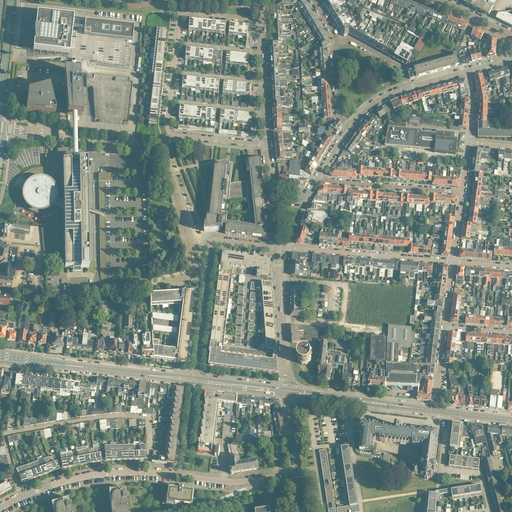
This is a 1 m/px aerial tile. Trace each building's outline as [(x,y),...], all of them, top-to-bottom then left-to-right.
[(273,12),(283,12),(283,10),(278,10),(278,6),(283,6),(282,0),(277,0),(278,2),(276,2),(274,5),(274,7),(273,7),(273,12)] [(300,0),(298,0),(293,0),(293,6),(293,8),(294,8),(298,5),(305,1),(304,0),(300,0)] [(325,5),(325,6),(328,10),(341,2),(339,0),(338,0),(337,1),(336,0),(334,0),(332,1),(325,5)] [(341,2),(328,10),(330,13),(340,7),(340,5),(342,4),(345,2),(344,0),(341,2)] [(370,6),(368,9),(370,10),(375,0),(376,0),(377,0),(372,0),(371,2),(370,6)] [(397,0),(392,0),(388,10),(391,11),(393,4),(395,5),(397,0)] [(407,1),(404,0),(402,0),(397,13),(400,14),(401,11),(403,12),(404,9),(407,1)] [(481,2),(476,0),(474,0),(471,7),(477,10),(481,2)] [(305,1),(298,5),(299,7),(295,9),(297,12),(308,6),(305,1)] [(486,5),(481,2),(477,10),(483,12),(486,5)] [(411,3),(406,17),(408,18),(410,14),(412,15),(410,19),(413,20),(420,6),(411,3)] [(489,15),(492,8),(486,5),(483,12),(489,15)] [(297,12),(292,15),(293,16),(293,17),(293,20),(296,18),(295,17),(303,12),(304,14),(310,10),(308,6),(297,12)] [(428,9),(427,9),(420,6),(413,20),(412,21),(414,21),(415,22),(419,15),(420,15),(423,16),(424,17),(428,9)] [(341,8),(340,7),(330,13),(333,17),(345,10),(344,7),(341,8)] [(345,10),(333,17),(335,22),(346,15),(344,13),(348,11),(351,9),(350,7),(345,10)] [(435,12),(428,9),(424,17),(420,26),(422,28),(422,27),(423,27),(427,18),(431,19),(435,12)] [(305,16),(296,21),(297,23),(298,23),(300,21),(313,14),(310,10),(304,14),(305,16)] [(511,11),(500,14),(501,14),(499,20),(511,26),(511,11)] [(436,21),(437,22),(440,14),(435,12),(431,19),(427,26),(428,27),(429,27),(433,20),(436,21)] [(346,16),(346,15),(335,22),(337,25),(350,17),(354,15),(352,13),(346,16)] [(315,18),(313,14),(300,21),(301,24),(304,22),(305,24),(308,22),(315,18)] [(440,23),(441,23),(442,22),(445,16),(440,14),(437,22),(438,22),(434,29),(437,30),(440,23)] [(34,44),(36,51),(37,58),(61,58),(61,60),(68,61),(74,62),(74,60),(75,60),(75,61),(81,62),(81,61),(129,67),(132,42),(132,41),(134,26),(85,20),(37,15),(35,30),(34,30),(34,33),(34,37),(34,40),(34,44)] [(449,17),(445,16),(442,22),(441,23),(443,24),(439,33),(440,33),(440,32),(442,33),(446,25),(449,17)] [(352,20),(350,17),(337,25),(339,29),(350,23),(349,21),(352,20)] [(449,33),(452,27),(455,20),(449,17),(446,25),(448,25),(446,31),(449,33)] [(318,23),(315,18),(308,22),(309,23),(310,24),(303,28),(305,30),(318,23)] [(352,36),(354,37),(355,37),(356,37),(365,22),(366,20),(363,19),(361,23),(357,29),(356,28),(356,29),(352,36)] [(453,37),(454,34),(459,21),(455,20),(452,27),(454,28),(451,33),(450,36),(453,37)] [(459,21),(454,34),(453,37),(455,38),(456,35),(458,30),(460,30),(463,23),(459,21)] [(350,23),(339,29),(340,29),(341,32),(342,33),(352,27),(355,25),(356,25),(354,22),(353,23),(351,24),(350,23)] [(358,38),(358,39),(359,40),(360,39),(360,40),(364,33),(362,32),(366,26),(367,24),(365,22),(356,37),(358,38)] [(397,26),(399,26),(400,24),(396,22),(394,26),(392,30),(394,31),(397,26)] [(310,33),(313,31),(320,26),(318,23),(305,30),(306,33),(309,31),(310,33)] [(468,25),(463,23),(460,30),(462,31),(460,37),(459,39),(461,40),(468,25)] [(364,33),(360,40),(361,40),(360,41),(362,42),(363,41),(364,42),(372,28),(373,25),(371,24),(368,28),(367,27),(364,33)] [(308,36),(310,38),(323,30),(320,26),(313,31),(314,32),(308,36)] [(352,29),(352,27),(342,33),(344,36),(348,34),(352,36),(356,29),(354,28),(352,29)] [(372,28),(364,42),(366,43),(367,44),(368,44),(374,33),(375,32),(373,31),(374,29),(372,28)] [(421,36),(421,37),(424,39),(429,29),(426,28),(421,36)] [(473,39),(475,40),(479,31),(475,28),(471,36),(474,37),(473,39)] [(310,38),(306,40),(308,43),(317,37),(318,38),(325,34),(323,30),(310,38)] [(369,44),(368,45),(370,46),(371,45),(372,46),(380,32),(377,31),(376,34),(374,33),(368,44),(369,44)] [(479,31),(475,40),(477,41),(478,39),(480,41),(484,33),(479,31)] [(374,47),(374,48),(375,49),(376,48),(382,37),(383,36),(381,35),(382,34),(380,32),(372,46),(374,47)] [(376,49),(378,50),(380,51),(387,38),(389,35),(390,33),(387,32),(385,36),(384,38),(382,37),(376,48),(376,49)] [(315,46),(317,45),(328,38),(325,34),(318,38),(319,40),(313,43),(315,46)] [(483,40),(487,40),(487,44),(496,45),(497,40),(488,35),(485,34),(482,40),(483,40)] [(389,35),(387,38),(380,51),(382,51),(381,52),(383,53),(384,53),(388,46),(386,45),(390,39),(391,36),(389,35)] [(388,46),(384,53),(384,54),(386,55),(386,54),(388,55),(392,48),(395,42),(398,38),(395,36),(389,47),(388,46)] [(331,44),(328,38),(317,45),(319,47),(319,50),(327,49),(327,47),(331,44)] [(392,48),(388,55),(390,56),(389,57),(391,57),(392,57),(396,50),(394,49),(398,43),(397,43),(399,39),(398,38),(395,42),(392,48)] [(456,47),(454,47),(456,54),(459,65),(463,64),(469,63),(471,62),(469,55),(469,47),(464,48),(460,46),(462,42),(458,40),(456,45),(456,47)] [(395,54),(394,56),(399,58),(399,57),(406,45),(402,42),(402,43),(395,54)] [(399,58),(403,61),(403,60),(404,59),(411,47),(406,45),(399,57),(399,58)] [(403,60),(403,61),(407,63),(408,62),(414,52),(415,49),(411,47),(404,59),(403,60)] [(487,50),(487,53),(484,53),(483,52),(480,53),(482,59),(496,56),(496,50),(487,50)] [(413,68),(414,69),(416,78),(457,66),(457,65),(459,65),(459,66),(459,65),(456,54),(453,54),(454,57),(416,68),(413,68)] [(252,79),(251,61),(249,61),(250,55),(245,55),(244,67),(248,67),(247,78),(252,79)] [(411,70),(410,67),(407,68),(410,79),(416,78),(414,69),(411,70)] [(503,69),(498,70),(501,79),(503,78),(505,85),(507,84),(503,69)] [(67,114),(72,115),(76,115),(83,116),(79,73),(79,72),(73,72),(64,71),(67,114)] [(497,89),(497,87),(493,72),(488,73),(490,81),(492,81),(494,89),(497,89)] [(86,73),(87,87),(92,87),(95,123),(124,126),(124,122),(128,123),(133,82),(129,81),(129,78),(86,73)] [(318,87),(312,88),(312,91),(315,90),(329,89),(329,88),(330,88),(330,84),(329,84),(329,81),(328,79),(321,79),(321,81),(317,82),(318,87)] [(465,79),(458,81),(460,89),(461,95),(461,99),(466,98),(465,96),(465,94),(468,94),(467,89),(465,79)] [(452,83),(447,84),(449,92),(452,91),(454,98),(451,99),(451,102),(457,100),(456,97),(452,83)] [(253,108),(252,91),(251,91),(251,85),(247,84),(245,96),(250,97),(248,108),(253,108)] [(443,86),(441,86),(443,94),(445,100),(446,104),(449,103),(448,101),(446,93),(449,92),(447,84),(446,85),(443,86)] [(28,91),(28,96),(26,110),(56,113),(51,93),(50,86),(28,91)] [(437,87),(435,88),(437,95),(439,102),(441,102),(441,103),(442,103),(440,94),(442,94),(443,94),(441,86),(440,86),(439,87),(437,87)] [(434,88),(429,90),(433,104),(433,106),(435,106),(435,105),(436,105),(434,96),(436,96),(437,95),(435,88),(434,88)] [(434,110),(433,106),(433,104),(429,90),(422,91),(425,99),(428,98),(430,105),(431,108),(427,109),(428,111),(434,110)] [(418,93),(416,93),(419,101),(420,100),(422,100),(424,107),(425,112),(428,111),(427,109),(426,106),(424,99),(425,99),(422,91),(420,92),(418,93)] [(415,93),(411,95),(416,109),(419,108),(416,102),(416,101),(418,101),(419,101),(416,93),(415,93)] [(411,95),(405,97),(408,104),(409,104),(411,103),(414,110),(415,114),(412,115),(412,118),(416,118),(416,116),(416,109),(411,95)] [(408,104),(405,97),(399,98),(406,113),(409,112),(406,105),(408,104)] [(402,107),(398,99),(392,102),(387,104),(386,112),(387,114),(402,107)] [(387,116),(387,114),(386,112),(387,104),(382,107),(376,112),(380,118),(382,116),(384,119),(387,116)] [(248,114),(247,126),(251,126),(250,133),(249,133),(246,132),(246,137),(255,138),(254,120),(252,120),(253,114),(248,114)] [(16,188),(19,189),(23,190),(23,191),(23,192),(22,193),(22,194),(22,195),(22,196),(23,197),(23,198),(23,199),(23,200),(24,201),(24,202),(24,203),(25,204),(25,205),(26,206),(27,207),(28,207),(29,208),(30,209),(31,210),(32,210),(33,211),(34,211),(35,211),(37,212),(38,212),(39,212),(40,212),(42,212),(43,212),(45,211),(46,211),(48,210),(49,209),(50,209),(50,208),(51,208),(51,207),(53,206),(53,205),(54,204),(63,209),(65,268),(73,268),(73,265),(80,265),(80,267),(89,267),(89,260),(94,260),(93,215),(88,214),(88,210),(94,211),(94,210),(93,210),(92,167),(87,167),(87,160),(78,160),(79,162),(77,162),(76,115),(72,115),(72,162),(71,162),(71,160),(63,160),(63,167),(39,168),(37,168),(35,168),(33,169),(32,169),(31,169),(30,169),(29,170),(27,171),(25,172),(24,173),(22,174),(21,175),(33,188),(32,189),(31,189),(31,190),(30,190),(30,191),(31,191),(31,192),(16,187),(16,188)] [(380,125),(370,117),(366,122),(365,123),(371,127),(376,130),(378,132),(378,131),(380,129),(378,127),(380,125)] [(335,124),(333,126),(339,131),(343,126),(332,118),(332,119),(326,119),(326,122),(332,122),(335,124)] [(459,127),(461,127),(466,128),(467,122),(455,120),(451,120),(449,120),(449,122),(452,123),(458,124),(458,126),(459,126),(459,127)] [(437,130),(424,129),(424,133),(422,133),(422,130),(406,129),(407,123),(389,121),(385,146),(434,151),(434,153),(456,155),(457,140),(454,139),(455,133),(437,132),(437,130)] [(378,132),(376,130),(371,127),(365,123),(364,123),(361,127),(367,132),(370,135),(373,132),(374,133),(377,134),(378,132)] [(318,130),(317,134),(323,135),(323,134),(324,134),(325,134),(325,135),(331,135),(332,133),(335,135),(335,134),(336,135),(339,131),(333,126),(331,125),(330,124),(328,124),(328,128),(326,128),(325,130),(323,130),(323,128),(319,127),(319,130),(318,130)] [(361,127),(357,133),(363,138),(363,137),(365,139),(368,139),(369,139),(370,137),(370,136),(370,135),(367,132),(361,127)] [(362,139),(363,138),(357,133),(353,137),(365,145),(367,146),(369,146),(370,143),(366,142),(362,139)] [(324,141),(330,144),(332,142),(335,137),(318,136),(317,137),(318,137),(324,140),(324,141)] [(321,145),(327,148),(330,144),(324,141),(324,140),(318,137),(316,139),(322,143),(321,145)] [(353,137),(351,141),(357,146),(359,143),(360,144),(359,145),(364,148),(364,147),(367,148),(367,146),(365,145),(353,137)] [(348,144),(348,145),(354,150),(359,153),(360,153),(362,151),(358,149),(356,148),(357,146),(351,141),(350,142),(348,144)] [(312,145),(325,153),(327,148),(321,145),(318,143),(316,145),(314,143),(312,145)] [(322,157),(325,153),(312,145),(311,148),(313,150),(312,151),(316,153),(322,157)] [(360,153),(359,153),(354,150),(348,145),(345,149),(342,153),(343,153),(348,153),(349,152),(351,154),(353,152),(357,154),(360,154),(360,153)] [(320,161),(322,157),(316,153),(315,155),(309,152),(306,150),(304,153),(307,154),(320,161)] [(312,160),(311,162),(317,165),(320,161),(307,154),(306,156),(312,160)] [(226,174),(227,164),(220,165),(219,166),(215,166),(215,167),(212,196),(209,218),(208,218),(207,224),(206,224),(205,233),(219,232),(220,229),(222,229),(223,229),(223,225),(226,226),(225,234),(269,240),(260,158),(260,157),(260,156),(259,156),(258,156),(257,157),(254,157),(249,157),(248,157),(247,158),(245,158),(246,163),(247,172),(250,172),(256,226),(223,222),(224,220),(223,220),(223,221),(221,220),(223,195),(226,195),(228,182),(228,178),(225,178),(226,174)] [(286,185),(292,185),(294,160),(290,161),(289,172),(287,172),(286,185)] [(299,160),(294,160),(292,185),(299,186),(300,170),(301,166),(299,164),(299,160)] [(303,163),(305,164),(314,170),(317,165),(311,162),(310,163),(306,161),(305,163),(300,160),(300,162),(303,163)] [(314,170),(305,164),(303,166),(303,167),(306,169),(305,171),(311,175),(314,170)] [(389,164),(388,178),(390,178),(390,179),(393,179),(395,179),(396,179),(397,171),(392,170),(392,164),(389,164)] [(311,176),(300,170),(299,186),(305,187),(311,176)] [(280,185),(286,185),(287,172),(283,172),(283,177),(279,176),(280,185)] [(323,186),(311,205),(318,205),(326,206),(327,194),(327,186),(323,186)] [(305,216),(304,217),(312,220),(320,223),(324,214),(327,215),(328,213),(325,212),(314,212),(312,211),(311,214),(306,212),(305,216)] [(300,227),(305,229),(306,225),(310,226),(311,224),(322,228),(324,224),(320,223),(312,220),(304,217),(303,219),(302,222),(302,223),(301,224),(300,227)] [(0,237),(0,238),(6,239),(6,235),(10,235),(10,231),(13,231),(29,233),(30,226),(4,224),(4,228),(1,227),(1,231),(1,234),(0,234),(0,237)] [(299,230),(299,232),(306,234),(311,236),(312,234),(313,235),(314,232),(308,230),(305,229),(300,227),(300,228),(299,230)] [(305,236),(306,234),(299,232),(297,237),(311,241),(312,239),(305,236)] [(425,247),(424,254),(430,255),(432,240),(433,240),(433,238),(433,237),(431,236),(430,240),(428,240),(428,247),(425,247)] [(300,244),(310,245),(311,241),(297,237),(296,242),(297,244),(299,244),(300,244)] [(7,263),(7,262),(8,262),(7,275),(14,276),(17,249),(10,248),(10,249),(8,249),(9,246),(0,244),(0,263),(2,264),(2,263),(7,263)] [(244,275),(267,278),(272,279),(270,258),(223,252),(221,267),(220,272),(232,274),(244,275)] [(300,263),(311,263),(312,255),(294,253),(293,254),(292,254),(292,255),(292,263),(296,263),(296,262),(297,263),(297,262),(300,262),(300,263)] [(346,277),(346,281),(349,281),(349,278),(350,270),(355,270),(356,268),(354,268),(354,265),(352,264),(352,258),(348,258),(347,274),(346,277)] [(415,274),(418,275),(419,264),(401,263),(400,279),(399,281),(406,282),(406,280),(409,280),(409,281),(415,281),(415,274)] [(458,269),(456,280),(460,281),(459,285),(463,285),(465,268),(458,267),(458,269)] [(504,271),(498,271),(496,287),(496,292),(499,292),(499,287),(502,287),(503,279),(503,278),(504,279),(504,271)] [(12,279),(0,277),(0,286),(11,288),(12,279)] [(290,316),(294,316),(308,316),(308,308),(298,308),(298,302),(299,302),(300,302),(300,301),(299,300),(298,300),(299,294),(308,294),(308,286),(290,286),(290,316)] [(191,329),(191,324),(195,290),(185,291),(184,292),(184,291),(181,291),(181,292),(178,292),(179,304),(180,311),(179,317),(182,317),(181,323),(180,328),(177,328),(175,348),(174,360),(177,360),(176,361),(186,362),(190,330),(191,330),(191,329)] [(0,305),(9,306),(10,299),(10,294),(4,293),(4,297),(0,296),(0,305)] [(428,301),(427,301),(443,304),(443,303),(444,297),(429,295),(429,298),(428,300),(428,301)] [(20,331),(18,341),(19,342),(20,342),(22,343),(22,342),(25,342),(26,335),(28,335),(28,332),(30,317),(25,316),(23,332),(20,331)] [(108,348),(109,348),(109,339),(114,339),(114,337),(114,333),(110,333),(108,333),(109,323),(106,323),(106,325),(101,324),(100,335),(103,335),(103,337),(104,338),(103,339),(99,339),(99,340),(96,340),(95,342),(95,350),(95,351),(96,352),(97,352),(98,351),(102,352),(102,350),(103,350),(103,348),(105,348),(105,349),(107,349),(108,348)] [(7,324),(5,338),(7,338),(7,340),(8,341),(10,341),(11,341),(15,341),(16,329),(13,328),(13,325),(8,324),(7,324)] [(28,334),(27,343),(28,344),(31,344),(32,343),(36,343),(36,342),(36,339),(37,339),(38,335),(36,335),(36,332),(39,333),(40,326),(33,325),(33,331),(33,334),(28,334)] [(370,362),(386,362),(398,363),(399,356),(399,353),(399,351),(399,346),(400,346),(411,348),(411,343),(411,338),(412,333),(412,327),(409,327),(400,326),(400,327),(395,326),(388,325),(388,337),(371,335),(370,357),(370,361),(370,362)] [(295,338),(292,338),(292,343),(301,342),(319,340),(318,328),(299,326),(291,327),(291,335),(295,335),(295,338)] [(39,334),(37,344),(38,344),(39,345),(40,345),(41,344),(45,345),(46,337),(48,337),(49,332),(49,327),(46,327),(46,328),(46,332),(43,332),(42,334),(39,334)] [(52,331),(51,336),(52,336),(52,339),(52,341),(53,341),(52,342),(53,343),(52,343),(52,345),(52,346),(53,347),(54,347),(55,346),(56,346),(63,347),(64,339),(67,339),(68,331),(62,330),(61,333),(60,334),(58,334),(58,332),(52,331)] [(86,341),(85,350),(92,350),(92,349),(95,350),(95,342),(94,342),(95,339),(96,339),(96,335),(91,334),(87,334),(86,341)] [(145,336),(146,357),(153,358),(153,357),(153,353),(152,345),(149,345),(149,343),(150,343),(149,334),(145,334),(145,336)] [(124,354),(131,355),(132,346),(130,346),(130,343),(128,343),(128,337),(125,337),(125,335),(124,335),(124,342),(124,354)] [(118,337),(114,337),(114,339),(109,339),(109,348),(109,352),(111,352),(111,353),(117,353),(117,354),(118,354),(118,338),(118,337)] [(343,366),(344,363),(345,356),(341,356),(341,353),(327,352),(328,343),(321,342),(321,344),(317,370),(320,370),(318,378),(328,380),(330,380),(331,373),(332,370),(331,370),(331,368),(332,368),(332,365),(343,366)] [(209,365),(231,368),(242,369),(253,370),(264,372),(279,374),(278,360),(277,351),(264,350),(264,349),(253,348),(247,347),(240,346),(223,344),(223,345),(216,344),(211,343),(211,349),(210,352),(209,365)] [(298,356),(297,357),(297,359),(298,361),(299,362),(300,364),(301,365),(303,365),(305,365),(306,365),(308,365),(309,364),(311,362),(311,361),(312,359),(312,357),(312,356),(311,354),(310,353),(309,352),(307,351),(305,351),(304,351),(302,351),(301,352),(299,353),(298,354),(298,356)] [(403,389),(404,389),(404,388),(405,388),(405,387),(408,387),(408,390),(407,390),(407,391),(412,391),(413,390),(412,390),(412,387),(419,388),(420,374),(417,374),(418,365),(418,364),(416,364),(410,364),(402,363),(398,363),(386,362),(386,369),(386,372),(385,388),(386,388),(386,386),(392,387),(393,387),(393,389),(396,389),(396,387),(399,387),(399,388),(400,388),(401,389),(402,389),(403,389)] [(429,365),(429,366),(429,368),(427,368),(427,371),(421,371),(420,374),(434,375),(435,366),(429,365)] [(362,385),(368,386),(369,377),(370,369),(366,369),(366,373),(362,372),(361,377),(363,377),(362,385)] [(377,387),(385,388),(386,372),(381,371),(381,374),(378,374),(378,378),(377,387)] [(1,389),(1,393),(9,394),(9,390),(10,390),(11,383),(11,380),(13,380),(14,375),(13,375),(12,375),(12,374),(10,373),(9,374),(8,374),(8,376),(6,376),(6,377),(3,377),(2,383),(2,386),(1,389)] [(21,390),(21,389),(22,376),(20,375),(19,374),(17,374),(16,375),(14,389),(21,390)] [(430,401),(434,375),(420,374),(419,388),(417,400),(430,401)] [(462,388),(463,388),(462,375),(449,376),(452,404),(453,404),(459,405),(458,394),(463,394),(462,388)] [(96,386),(94,400),(97,401),(99,390),(101,391),(101,387),(102,387),(103,378),(102,378),(97,378),(96,386)] [(131,408),(130,413),(141,414),(142,406),(142,404),(143,404),(144,396),(143,396),(145,384),(139,383),(138,391),(137,396),(138,396),(138,399),(132,398),(131,407),(131,408)] [(167,386),(160,386),(159,394),(158,398),(163,399),(163,395),(165,395),(167,386)] [(467,406),(474,407),(473,398),(471,386),(468,387),(469,394),(466,395),(465,395),(466,406),(467,406)] [(168,387),(167,395),(182,397),(183,389),(174,388),(174,390),(168,387)] [(458,394),(459,405),(463,405),(466,406),(465,395),(464,388),(463,388),(462,388),(463,394),(458,394)] [(491,392),(489,409),(497,410),(499,398),(499,390),(491,389),(491,391),(491,392)] [(218,401),(219,402),(237,404),(236,405),(237,405),(238,395),(237,395),(236,395),(236,396),(232,396),(232,395),(229,396),(229,395),(225,395),(225,394),(218,393),(205,392),(204,400),(213,401),(218,401)] [(167,395),(167,399),(173,399),(166,452),(153,451),(153,462),(151,462),(166,464),(166,463),(165,463),(165,462),(174,463),(182,397),(167,395)] [(274,410),(281,409),(280,405),(279,401),(278,400),(270,399),(270,406),(273,406),(274,410)] [(215,438),(219,402),(218,401),(213,401),(204,400),(198,452),(215,454),(215,456),(218,456),(219,456),(220,448),(221,448),(222,439),(217,439),(215,438)] [(361,422),(359,422),(358,430),(360,430),(360,433),(362,433),(359,450),(372,452),(372,453),(373,453),(376,454),(376,452),(376,451),(374,451),(373,451),(374,442),(374,440),(380,441),(380,442),(385,442),(401,444),(400,445),(407,446),(407,444),(412,445),(413,445),(412,446),(418,446),(423,446),(422,450),(422,451),(422,455),(421,456),(422,456),(421,460),(419,462),(418,461),(418,462),(419,462),(418,465),(418,466),(417,465),(416,466),(416,467),(414,467),(413,467),(412,468),(413,468),(412,474),(412,475),(413,475),(416,476),(417,476),(421,476),(421,477),(422,476),(423,476),(423,477),(424,478),(424,479),(425,479),(427,479),(428,479),(429,478),(430,478),(430,477),(431,477),(431,478),(432,478),(432,477),(433,477),(433,476),(433,473),(434,473),(434,474),(435,474),(434,473),(435,472),(436,473),(436,472),(436,471),(436,470),(437,470),(436,469),(435,468),(436,468),(437,468),(437,467),(437,465),(438,464),(437,464),(435,462),(436,461),(435,461),(436,458),(436,457),(436,453),(437,452),(436,452),(437,448),(437,447),(437,443),(438,443),(438,442),(437,442),(438,432),(438,431),(426,430),(422,429),(422,431),(412,430),(411,430),(400,428),(400,425),(395,425),(395,426),(394,428),(393,427),(392,427),(376,425),(376,424),(369,423),(361,422)] [(486,442),(482,426),(482,425),(471,424),(468,423),(468,424),(470,428),(472,427),(476,444),(481,443),(486,442)] [(493,434),(497,435),(498,427),(488,426),(488,434),(493,456),(497,455),(492,435),(493,434)] [(45,437),(45,438),(52,437),(50,429),(43,430),(45,437)] [(234,473),(237,472),(236,461),(239,461),(239,459),(237,444),(234,444),(228,445),(232,471),(231,471),(231,474),(234,474),(234,473)] [(96,462),(96,463),(96,462),(102,462),(102,461),(99,447),(93,448),(96,462)] [(91,463),(96,463),(96,462),(93,448),(88,449),(90,463),(90,464),(91,464),(91,463)] [(85,464),(85,465),(85,464),(90,464),(90,463),(88,449),(82,450),(85,464)] [(323,472),(330,471),(327,449),(319,451),(320,458),(321,458),(325,458),(326,464),(321,464),(323,472)] [(79,465),(85,465),(85,464),(82,450),(76,451),(79,465),(79,466),(80,466),(79,465)] [(73,466),(74,467),(74,466),(79,466),(79,465),(76,451),(71,452),(73,466)] [(68,467),(74,467),(73,466),(71,452),(65,453),(68,467),(68,468),(68,467)] [(340,460),(351,459),(351,458),(351,459),(350,452),(339,454),(340,460)] [(60,455),(62,467),(62,468),(68,468),(68,467),(65,453),(60,455)] [(48,473),(43,460),(42,456),(36,458),(38,462),(43,475),(43,476),(43,475),(48,474),(48,473)] [(53,471),(54,472),(54,471),(59,470),(59,469),(54,456),(48,458),(53,471)] [(249,461),(248,461),(249,465),(248,465),(249,471),(259,469),(257,459),(255,460),(255,458),(254,457),(253,457),(251,457),(250,457),(250,459),(249,459),(249,461)] [(48,473),(48,474),(48,473),(54,472),(53,471),(48,458),(43,460),(48,473)] [(494,473),(490,458),(483,460),(487,475),(494,473)] [(237,472),(249,471),(248,465),(249,465),(248,461),(240,462),(240,459),(239,459),(239,461),(236,461),(237,472)] [(341,467),(352,465),(351,459),(340,460),(341,467)] [(37,477),(37,478),(38,478),(38,477),(43,476),(43,475),(38,462),(32,464),(37,477)] [(32,479),(32,480),(32,479),(37,478),(37,477),(32,464),(27,466),(32,479)] [(341,467),(342,474),(353,472),(352,465),(341,467)] [(27,481),(32,480),(32,479),(27,466),(22,468),(26,481),(27,482),(27,481)] [(21,483),(27,482),(26,481),(22,468),(16,470),(21,482),(21,483)] [(329,486),(325,486),(326,495),(333,494),(333,493),(332,487),(330,471),(323,472),(323,476),(324,480),(328,480),(329,486)] [(354,478),(353,472),(342,474),(343,480),(354,478)] [(498,490),(496,480),(496,479),(494,473),(487,475),(491,491),(498,490)] [(344,487),(355,485),(354,478),(343,480),(344,487)] [(5,480),(0,480),(0,484),(1,486),(0,486),(0,494),(12,489),(10,486),(9,484),(7,485),(6,483),(7,483),(6,483),(5,480)] [(355,485),(344,487),(345,493),(356,492),(356,491),(355,485)] [(176,488),(175,489),(170,488),(170,490),(170,494),(166,493),(166,492),(162,505),(186,510),(191,511),(191,509),(193,493),(194,491),(189,491),(185,491),(183,491),(184,488),(182,488),(182,486),(180,486),(179,486),(178,487),(176,488)] [(127,489),(116,490),(111,490),(110,491),(109,491),(110,502),(111,511),(128,511),(128,500),(127,500),(127,496),(127,495),(127,496),(128,496),(127,489)] [(440,495),(452,493),(451,489),(444,490),(435,492),(436,492),(435,494),(429,493),(429,499),(428,499),(439,500),(440,495)] [(502,505),(498,490),(491,491),(495,507),(502,505)] [(357,498),(356,492),(345,493),(346,500),(357,498)] [(326,495),(327,503),(332,502),(333,508),(329,509),(328,509),(328,511),(336,511),(335,504),(334,498),(334,495),(333,494),(326,495)] [(63,500),(58,501),(53,503),(52,503),(51,503),(53,511),(73,511),(72,508),(71,508),(70,504),(71,504),(69,498),(63,500)] [(358,505),(358,504),(357,498),(346,500),(347,506),(358,505)]
